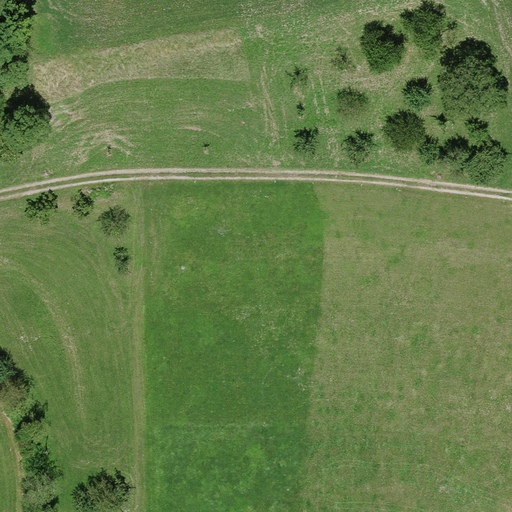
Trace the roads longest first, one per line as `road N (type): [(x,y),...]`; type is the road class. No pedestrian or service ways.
road 1 (track): [(0,194),(107,178),(321,176),(511,196)]
road 2 (track): [(131,511),(131,237),(107,178)]
